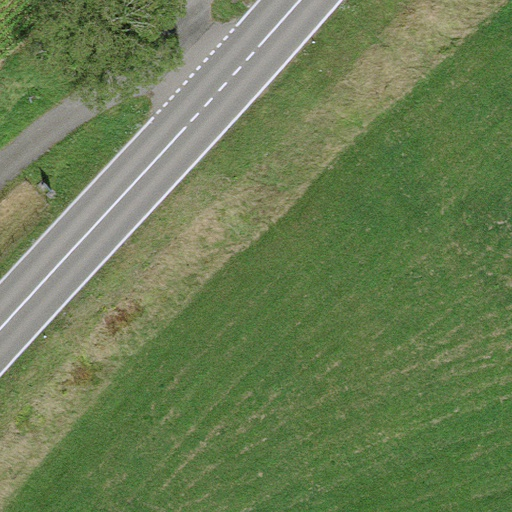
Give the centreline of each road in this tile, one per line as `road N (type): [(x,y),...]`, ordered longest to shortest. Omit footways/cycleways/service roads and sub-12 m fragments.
road 1 (secondary): [(0,330),(224,86)]
road 2 (residential): [(224,86),(166,47),(0,175)]
